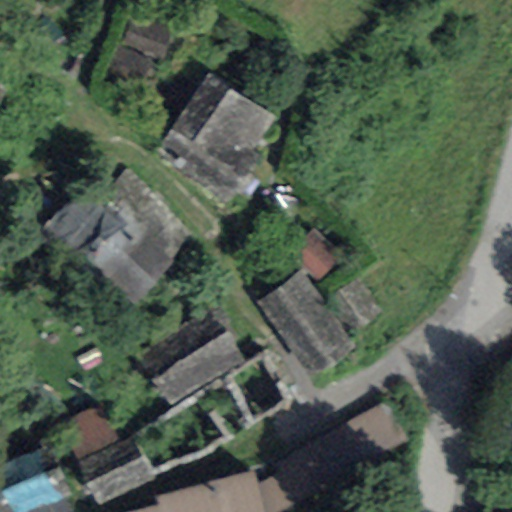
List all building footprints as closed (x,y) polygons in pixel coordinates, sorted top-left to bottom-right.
[(176,33),(132,15),(107,76),(151,94),(176,33)] [(209,75),(155,151),(227,202),(258,162),(249,157),(274,121),(209,75)] [(195,237),(124,171),(97,200),(81,185),(45,224),(133,304),(195,237)] [(290,249),(315,277),(338,256),(313,229),(290,249)] [(301,272),(257,302),(308,377),(352,347),(301,272)] [(328,299),(354,333),(381,312),(356,278),(328,299)] [(212,310),(136,355),(168,408),(244,363),(212,310)] [(382,403),(256,485),(263,511),(282,511),(409,439),(382,403)] [(60,424),(77,460),(117,443),(100,406),(60,424)] [(77,460),(96,504),(151,479),(132,436),(117,443),(77,460)] [(0,462),(0,511),(72,511),(43,445),(0,462)] [(263,511),(256,485),(253,472),(155,496),(158,505),(130,511),(263,511)]
